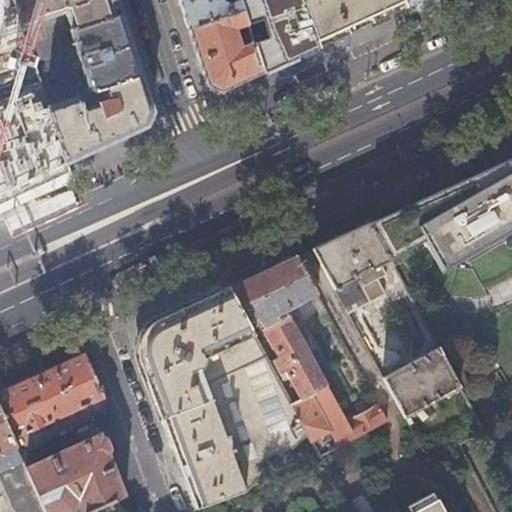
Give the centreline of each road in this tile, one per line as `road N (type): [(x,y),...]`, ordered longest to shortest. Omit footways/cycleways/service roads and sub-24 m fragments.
road 1 (primary): [(71,282),(511,79)]
road 2 (primary): [(270,148),(0,278)]
road 3 (primary): [(511,37),(270,148)]
road 4 (residential): [(163,511),(71,282)]
road 5 (primary): [(196,162),(0,251)]
road 6 (residential): [(196,162),(147,0)]
